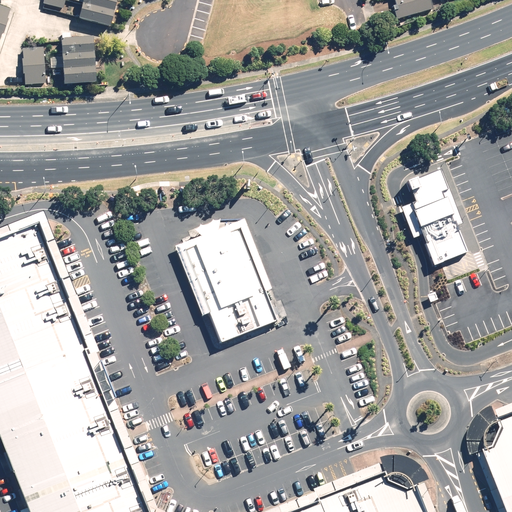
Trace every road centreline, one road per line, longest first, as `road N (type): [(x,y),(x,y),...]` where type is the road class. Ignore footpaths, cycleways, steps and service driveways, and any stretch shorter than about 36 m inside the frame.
road 1 (primary): [(0,119),(151,115),(299,86)]
road 2 (primary): [(229,143),(145,158),(0,166)]
road 3 (primary): [(299,86),(511,18)]
road 4 (primary): [(511,74),(503,87),(397,133),(368,160),(356,198)]
road 5 (unclassified): [(356,198),(436,382)]
road 6 (primary): [(511,66),(327,124)]
road 7 (unclassified): [(399,397),(396,354),(351,242)]
road 8 (primary): [(351,242),(271,166),(229,143)]
road 9 (unclassified): [(351,242),(305,131)]
